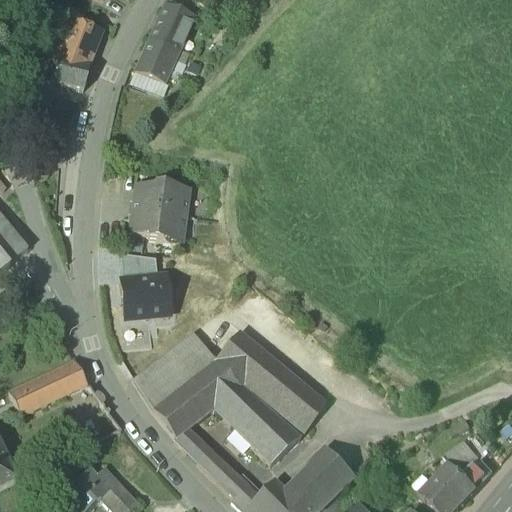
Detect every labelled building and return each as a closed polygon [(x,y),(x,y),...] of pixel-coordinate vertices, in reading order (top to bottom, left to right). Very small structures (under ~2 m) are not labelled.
[(233,0),(249,10),(255,0),(233,0)] [(164,8),(146,47),(177,60),(178,57),(182,49),(194,21),(164,8)] [(86,73),(100,36),(60,20),(45,58),(57,63),(57,62),(86,73)] [(174,67),(177,60),(146,47),(133,78),(152,86),(163,91),(168,80),(174,67)] [(177,60),(174,67),(182,71),(187,60),(178,57),(177,60)] [(37,85),(49,89),(57,63),(45,58),(37,85)] [(49,89),(81,98),(88,74),(86,73),(57,62),(57,63),(49,89)] [(184,72),(182,71),(174,67),(168,80),(178,85),(179,82),(184,72)] [(163,91),(152,86),(147,96),(161,102),(166,93),(163,91)] [(147,247),(179,251),(187,199),(154,195),(154,198),(134,195),(128,241),(147,244),(147,247)] [(0,229),(0,269),(5,276),(25,260),(0,229)] [(119,262),(121,288),(155,285),(153,266),(119,262)] [(164,284),(155,285),(121,288),(120,288),(124,326),(167,322),(164,284)] [(212,369),(213,370),(298,447),(325,414),(236,340),(213,368),(212,369)] [(136,396),(150,419),(213,370),(212,369),(213,368),(194,352),(136,396)] [(6,401),(17,425),(85,393),(72,370),(6,401)] [(150,419),(173,447),(185,437),(211,417),(240,445),(267,473),(298,447),(213,370),(150,419)] [(171,449),(184,461),(196,448),(185,437),(173,447),(171,449)] [(464,450),(480,467),(490,458),(475,442),(464,450)] [(184,461),(195,471),(206,458),(196,448),(184,461)] [(418,503),(427,511),(461,511),(491,480),(480,467),(464,450),(443,465),(448,471),(418,503)] [(277,500),(289,511),(327,511),(334,505),(355,484),(328,457),(325,454),(277,500)] [(0,496),(14,489),(0,458),(0,496)] [(236,486),(206,458),(195,471),(232,507),(229,509),(232,511),(247,511),(258,501),(240,483),(236,486)] [(93,511),(98,508),(101,511),(134,511),(102,476),(94,484),(87,477),(59,503),(67,511),(93,511)] [(247,511),(289,511),(277,500),(268,491),(258,501),(247,511)]
